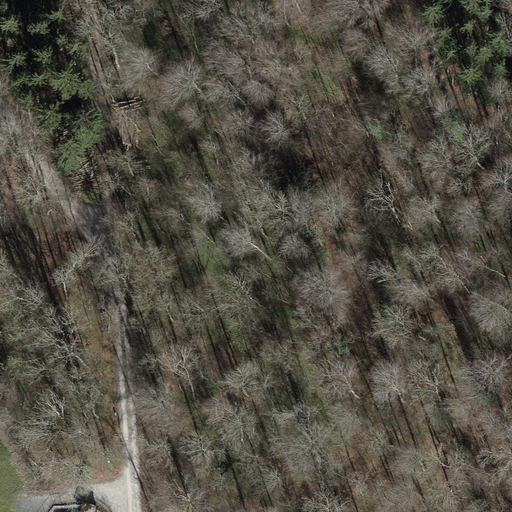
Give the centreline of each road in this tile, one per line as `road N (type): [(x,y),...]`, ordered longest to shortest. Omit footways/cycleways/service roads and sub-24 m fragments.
road 1 (track): [(134,511),(122,313),(84,213)]
road 2 (track): [(84,213),(88,0)]
road 3 (track): [(0,111),(84,213)]
